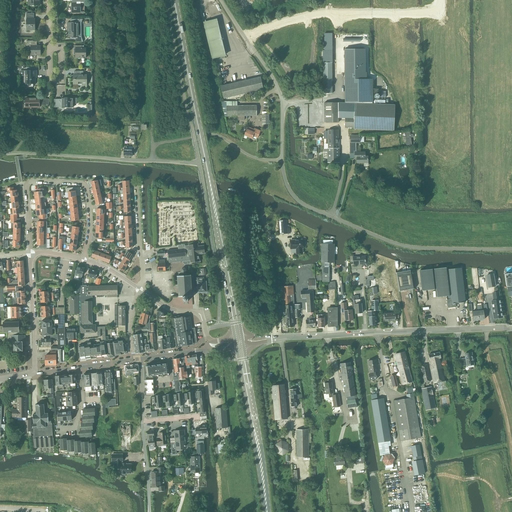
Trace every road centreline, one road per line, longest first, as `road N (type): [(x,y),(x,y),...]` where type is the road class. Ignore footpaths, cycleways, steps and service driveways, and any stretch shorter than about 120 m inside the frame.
road 1 (unclassified): [(511,248),(406,247),(301,204),(283,174),(282,98),(221,0)]
road 2 (primary): [(237,336),(173,0)]
road 3 (tertiary): [(271,338),(511,327)]
road 4 (track): [(440,0),(427,13),(317,13),(246,38)]
road 5 (residential): [(84,259),(90,224),(82,183),(27,184),(31,252)]
road 6 (primary): [(266,511),(239,346)]
road 7 (unknown): [(377,333),(409,496)]
road 8 (tertiary): [(31,252),(36,372)]
